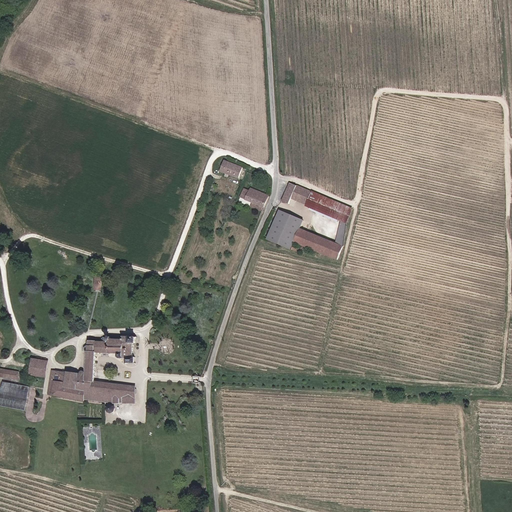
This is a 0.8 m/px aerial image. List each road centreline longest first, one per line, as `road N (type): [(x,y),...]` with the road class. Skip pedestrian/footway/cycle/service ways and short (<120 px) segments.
road 1 (residential): [(268,0),(280,185),(209,378),(220,511)]
road 2 (track): [(169,277),(33,235),(0,258)]
